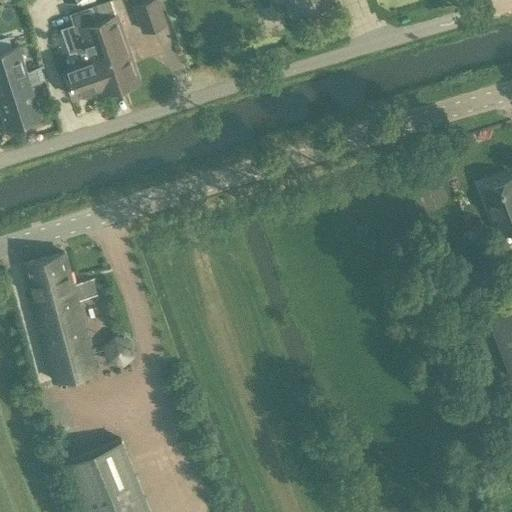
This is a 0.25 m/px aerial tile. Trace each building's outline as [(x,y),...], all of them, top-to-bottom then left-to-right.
[(105,0),(70,12),(74,23),(61,27),(69,51),(75,49),(80,62),(63,68),(73,96),(101,87),(103,92),(139,80),(116,13),(111,0),(105,0)] [(166,22),(158,0),(144,0),(134,4),(143,30),(166,22)] [(290,0),(294,11),(326,0),(290,0)] [(0,83),(28,75),(26,70),(18,43),(0,48),(0,83)] [(44,78),(40,65),(26,70),(28,75),(0,83),(0,108),(5,125),(40,114),(30,83),(44,78)] [(500,233),(511,228),(511,174),(482,186),(500,233)] [(64,251),(23,263),(55,380),(96,369),(77,299),(96,293),(92,277),(72,282),(64,251)] [(511,377),(511,292),(484,303),(511,377)] [(104,360),(129,358),(127,335),(101,337),(104,360)] [(511,386),(503,389),(507,402),(511,400),(511,386)] [(151,511),(121,437),(64,461),(85,511),(151,511)]
